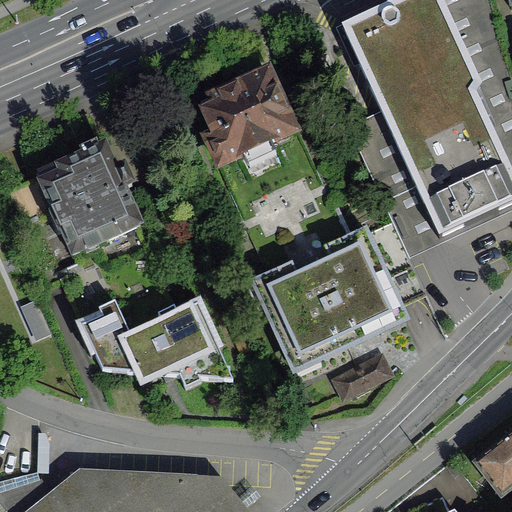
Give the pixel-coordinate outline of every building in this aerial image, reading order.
[(398,0),(389,4),(342,26),(381,110),(439,234),(479,215),(511,199),(511,167),(476,90),(481,82),(443,0),(398,0)] [(476,90),(511,167),(511,73),(492,0),(443,0),(481,82),(476,90)] [(210,131),(202,135),(216,167),(299,129),(270,65),(206,94),(210,103),(199,108),(210,131)] [(511,210),(511,199),(479,215),(439,234),(381,110),(348,126),(410,257),(511,210)] [(32,176),(69,256),(140,223),(123,187),(132,183),(120,159),(112,163),(103,143),(32,176)] [(365,228),(326,246),(330,256),(295,272),(292,264),(252,282),(292,369),(406,317),(365,228)] [(98,357),(104,370),(135,373),(143,389),(166,378),(182,377),(188,390),(202,384),(199,379),(234,382),(221,353),(225,351),(202,301),(132,333),(118,302),(100,310),(102,314),(77,325),(93,359),(98,357)] [(36,302),(21,308),(36,341),(51,334),(36,302)] [(383,352),(332,379),(344,402),(395,375),(383,352)] [(499,493),(511,481),(511,428),(474,459),(499,493)] [(246,511),(220,479),(74,471),(23,511),(246,511)] [(454,511),(450,506),(446,508),(441,496),(409,511),(454,511)]
